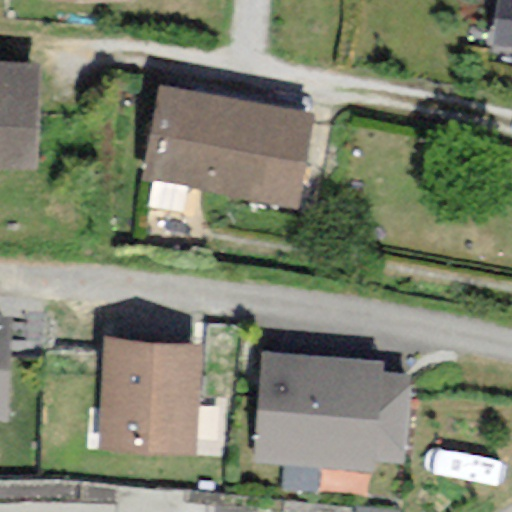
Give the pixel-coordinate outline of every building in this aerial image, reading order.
[(511,0),(499,0),(494,40),(511,42),(511,0)] [(0,56),(0,161),(38,163),(43,59),(0,56)] [(161,80),(143,176),(298,205),(316,109),(161,80)] [(0,309),(0,415),(8,415),(12,310),(0,309)] [(204,341),(108,335),(101,446),(197,452),(204,341)] [(265,348),(256,462),(375,471),(376,459),(408,462),(415,374),(382,371),(383,358),(265,348)]
